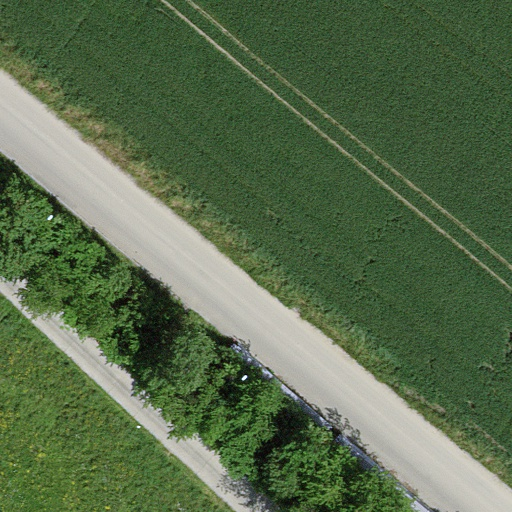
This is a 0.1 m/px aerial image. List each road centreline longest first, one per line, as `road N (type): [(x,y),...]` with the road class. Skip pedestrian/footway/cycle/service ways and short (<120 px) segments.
road 1 (unclassified): [(0,109),(487,511)]
road 2 (track): [(0,272),(263,511)]
